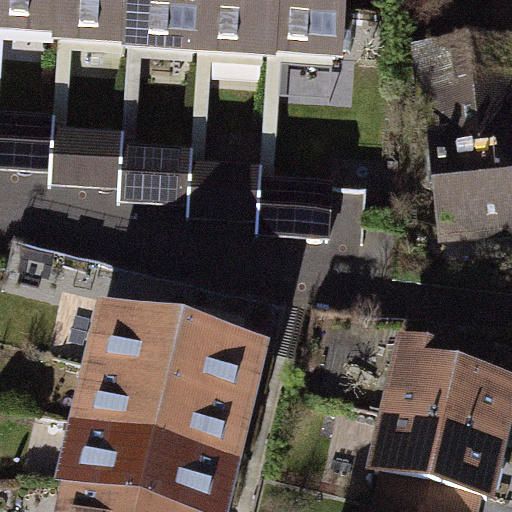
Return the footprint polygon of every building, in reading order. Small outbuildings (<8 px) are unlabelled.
[(0,0),(0,30),(60,35),(62,0),(0,0)] [(133,0),(62,0),(60,35),(59,42),(130,48),(133,0)] [(203,0),(133,0),(130,48),(200,53),(203,0)] [(203,0),(200,53),(270,58),(271,54),(274,0),(203,0)] [(342,0),(274,0),(271,54),(339,58),(342,0)] [(511,48),(426,57),(444,238),(511,231),(511,48)] [(0,173),(51,177),(53,137),(54,124),(0,120),(0,173)] [(53,137),(51,177),(50,189),(121,194),(123,153),(123,141),(53,137)] [(123,153),(121,194),(120,206),(189,210),(191,170),(192,157),(123,153)] [(191,170),(189,210),(188,222),(258,226),(261,186),(262,174),(191,170)] [(261,186),(258,226),(257,238),(327,243),(331,191),(261,186)] [(342,194),(338,236),(364,239),(368,197),(342,194)] [(287,304),(14,239),(2,291),(109,316),(109,315),(256,350),(255,352),(274,356),(287,304)] [(109,316),(95,373),(242,408),(255,352),(256,350),(109,315),(109,316)] [(405,348),(388,418),(500,445),(511,388),(511,356),(450,342),(447,358),(405,348)] [(95,373),(82,428),(229,463),(242,408),(95,373)] [(388,418),(376,475),(386,477),(379,506),(403,511),(473,511),(476,498),(487,500),(500,445),(388,418)] [(179,511),(217,511),(229,463),(82,428),(68,485),(79,488),(141,503),(179,511)] [(138,511),(141,503),(79,488),(73,511),(138,511)] [(179,511),(141,503),(138,511),(179,511)]
